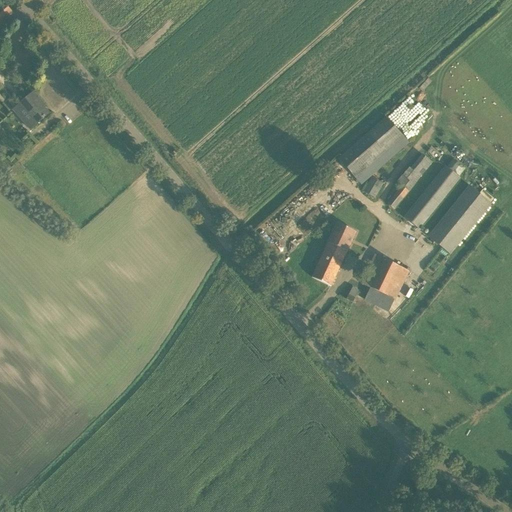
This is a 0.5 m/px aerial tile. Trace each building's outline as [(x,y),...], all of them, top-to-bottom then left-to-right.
[(0,24),(13,13),(3,2),(0,4),(0,24)] [(36,125),(37,124),(49,114),(40,104),(42,103),(33,93),(19,105),(36,125)] [(355,178),(361,174),(367,180),(397,153),(392,147),(403,137),(386,117),(338,159),(355,178)] [(387,204),(394,210),(432,163),(422,154),(410,169),(408,167),(396,182),(401,186),(387,204)] [(419,230),(460,179),(444,166),(404,217),(419,230)] [(492,205),(468,186),(427,236),(451,255),(492,205)] [(331,286),(356,233),(337,223),(312,277),(331,286)] [(388,312),(406,276),(408,271),(384,260),(364,300),(388,312)] [(352,288),(348,295),(355,298),(358,292),(352,288)]
